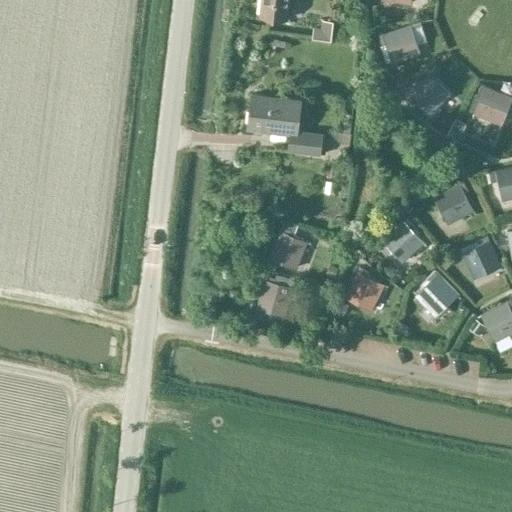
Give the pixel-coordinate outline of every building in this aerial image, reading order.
[(258,14),(286,17),(287,0),(260,0),(259,13),(258,13),(258,14)] [(333,21),(324,20),(323,29),(315,28),(314,38),(330,40),(333,21)] [(391,61),(418,53),(409,25),(379,35),(382,44),(386,43),(391,61)] [(429,73),(405,95),(412,102),(410,104),(423,117),(427,114),(449,93),(429,73)] [(502,122),(511,95),(511,94),(482,83),(477,95),(481,96),(475,112),(502,122)] [(319,150),(321,131),(297,128),(300,98),(250,92),(247,120),(276,123),(275,128),(291,130),(289,147),(319,150)] [(341,134),(332,133),(330,142),(339,143),(341,134)] [(511,166),(496,170),(496,169),(486,172),(488,183),(497,180),(502,199),(511,196),(511,166)] [(448,223),(474,208),(465,192),(468,190),(463,181),(434,198),(448,223)] [(401,261),(423,240),(411,227),(413,225),(405,216),(381,239),(401,261)] [(283,219),(280,226),(268,255),(295,266),(306,240),(297,236),(301,227),(283,219)] [(475,278),(501,265),(486,235),(476,240),(478,244),(462,252),(475,278)] [(370,309),(384,282),(368,274),(370,270),(358,264),(343,295),(370,309)] [(437,315),(457,294),(433,271),(425,278),(428,281),(415,294),(437,315)] [(264,275),(256,305),(253,317),(264,319),(267,308),(285,312),(292,285),(273,281),(274,278),(264,275)] [(493,339),(511,329),(511,309),(511,308),(511,301),(511,298),(480,314),(493,339)] [(485,324),(476,318),(469,328),(477,334),(485,324)]
